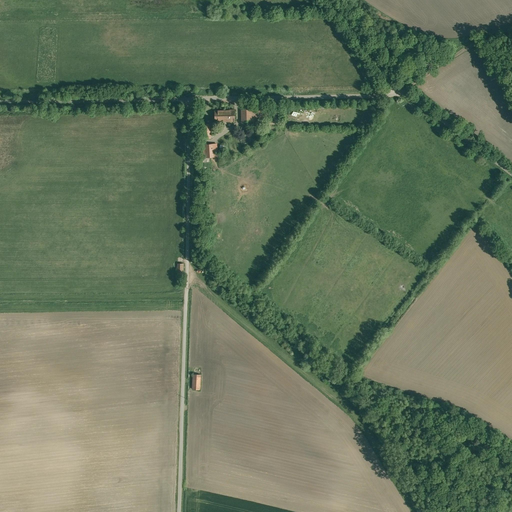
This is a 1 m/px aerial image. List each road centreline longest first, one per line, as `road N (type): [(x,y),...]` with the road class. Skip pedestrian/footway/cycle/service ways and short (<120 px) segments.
road 1 (residential): [(189,99),(180,511)]
road 2 (residential): [(189,99),(398,95)]
road 3 (residential): [(0,101),(189,99)]
road 4 (unclassified): [(511,173),(398,95)]
road 5 (track): [(398,95),(461,43),(511,31)]
